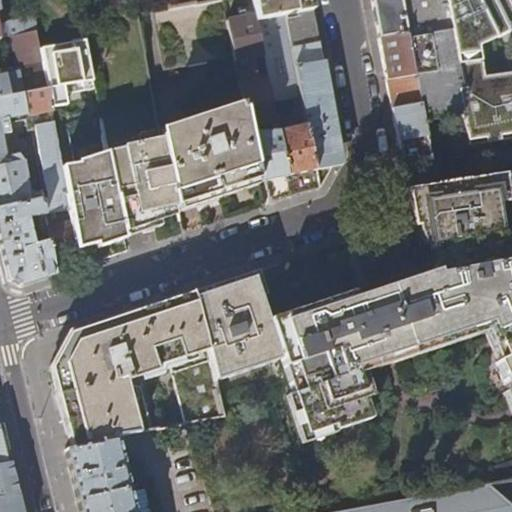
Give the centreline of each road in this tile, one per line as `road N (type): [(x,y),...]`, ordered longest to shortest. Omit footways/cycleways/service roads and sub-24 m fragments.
road 1 (residential): [(0,317),(37,314),(321,214),(365,162),(344,0)]
road 2 (residential): [(48,511),(0,328)]
